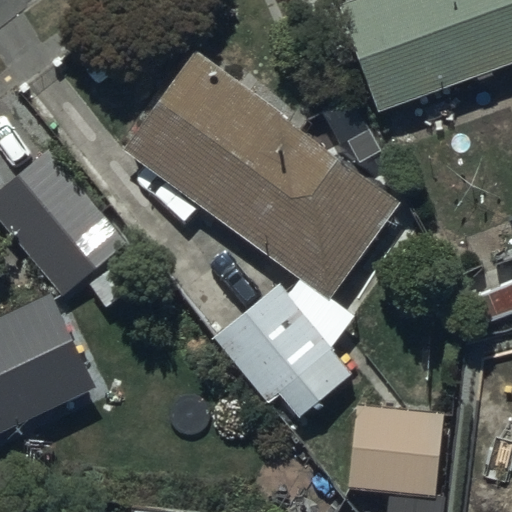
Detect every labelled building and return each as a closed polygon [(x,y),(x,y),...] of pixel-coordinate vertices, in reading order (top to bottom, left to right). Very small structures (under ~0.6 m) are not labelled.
[(511,0),(340,0),(376,101),(511,53),(511,0)] [(191,42),(120,138),(296,271),(287,285),(280,278),(213,332),(265,399),(279,387),(300,411),(352,367),(332,342),(361,303),(372,312),(428,229),(398,205),(403,195),(191,42)] [(127,235),(51,139),(0,180),(0,213),(60,288),(127,235)] [(0,424),(95,380),(48,282),(0,304),(0,424)] [(352,396),(346,481),(438,488),(444,403),(352,396)] [(262,511),(128,500),(126,511),(262,511)]
